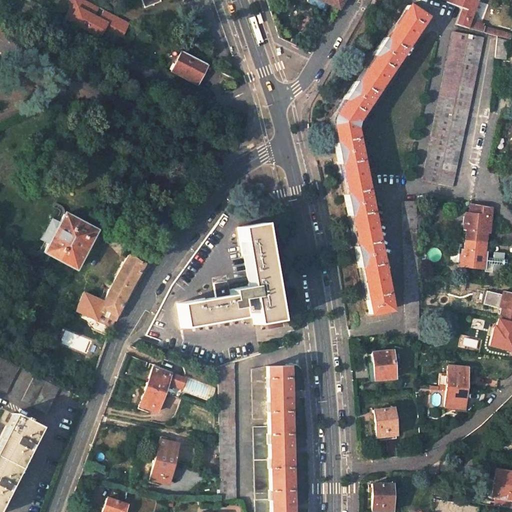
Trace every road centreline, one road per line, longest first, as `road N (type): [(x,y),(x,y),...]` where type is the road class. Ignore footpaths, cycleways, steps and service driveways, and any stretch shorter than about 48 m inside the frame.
road 1 (unclassified): [(239,167),(126,315),(54,511)]
road 2 (unclassified): [(286,145),(323,337),(332,466)]
road 3 (residential): [(511,378),(416,465),(332,466)]
road 4 (residential): [(349,0),(310,72),(297,88),(272,96)]
